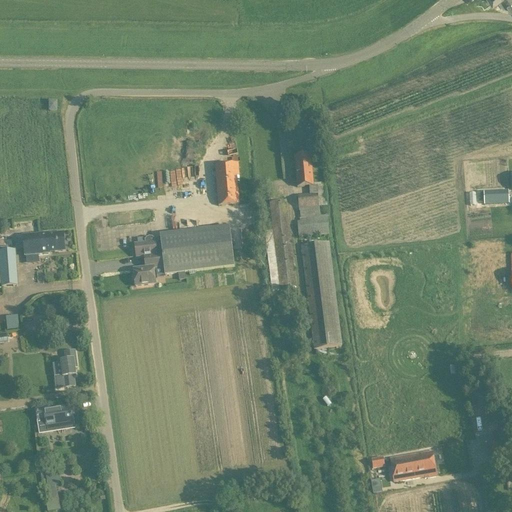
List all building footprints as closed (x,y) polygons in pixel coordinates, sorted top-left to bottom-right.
[(511,11),(511,0),(489,0),(493,4),(498,0),(499,0),(503,6),(506,4),(511,11)] [(313,187),(313,184),(311,157),(295,158),(297,188),(313,187)] [(238,164),(215,166),(218,207),(239,205),(237,177),(239,177),(238,164)] [(508,192),(484,193),(484,205),(508,204),(508,192)] [(327,194),(310,196),(298,197),(299,219),(297,220),(298,238),(329,236),(327,217),(320,217),(319,207),(328,207),(327,194)] [(269,203),(274,244),(280,291),(297,289),(286,201),(269,203)] [(160,242),(155,242),(154,240),(152,238),(149,238),(146,238),(144,241),(145,244),(135,245),(136,258),(144,257),(146,269),(133,271),(135,287),(155,284),(153,269),(164,268),(165,276),(234,267),(229,228),(160,236),(160,242)] [(50,255),(49,253),(65,252),(63,234),(47,236),(47,234),(23,236),(25,257),(50,255)] [(329,243),(301,247),(314,350),(342,347),(329,243)] [(0,251),(0,268),(1,288),(18,287),(16,251),(0,251)] [(63,377),(55,378),(56,389),(75,387),(75,386),(74,386),(73,376),(75,376),(74,369),(74,364),(76,364),(74,353),(75,353),(75,352),(65,353),(65,354),(66,362),(61,362),(61,363),(63,377)] [(44,408),(36,409),(38,426),(45,425),(46,432),(74,427),(72,416),(74,415),(73,408),(71,408),(70,406),(45,410),(44,408)] [(504,444),(492,446),(494,457),(506,455),(504,444)] [(425,478),(425,479),(437,477),(433,453),(390,460),(394,483),(425,478)] [(371,460),(373,470),(385,468),(383,458),(371,460)] [(57,487),(61,486),(58,468),(40,471),(45,501),(59,499),(57,487)]
